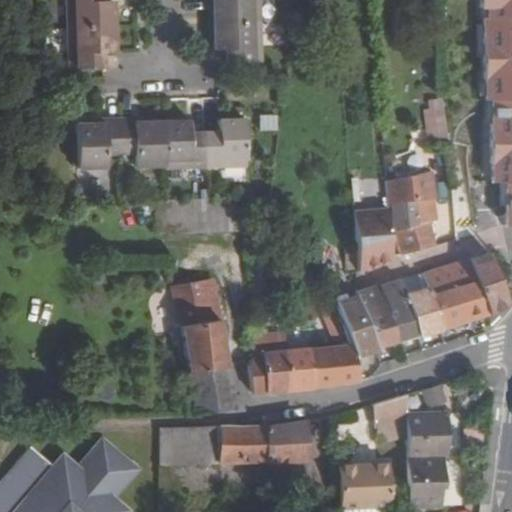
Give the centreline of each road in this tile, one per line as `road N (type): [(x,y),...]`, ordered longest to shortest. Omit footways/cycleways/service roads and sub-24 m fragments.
road 1 (residential): [(251,410),(367,391),(511,347)]
road 2 (unknown): [(159,71),(42,101)]
